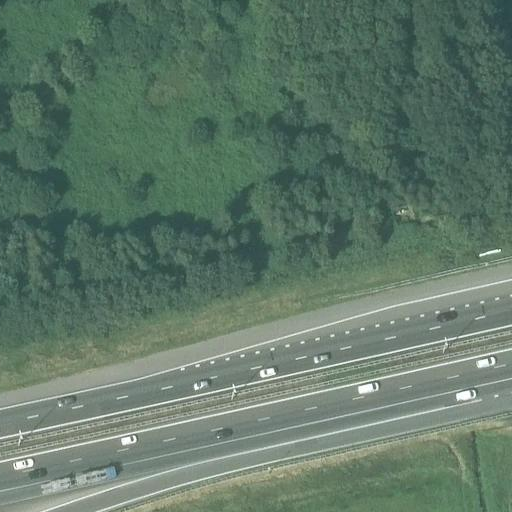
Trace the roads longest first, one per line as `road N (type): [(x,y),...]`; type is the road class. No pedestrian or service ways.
road 1 (motorway): [(511,312),(0,423)]
road 2 (motorway): [(201,433),(511,363)]
road 3 (motorway): [(0,477),(201,433)]
road 4 (unknown): [(486,190),(459,0)]
road 5 (motorway): [(50,511),(201,433)]
